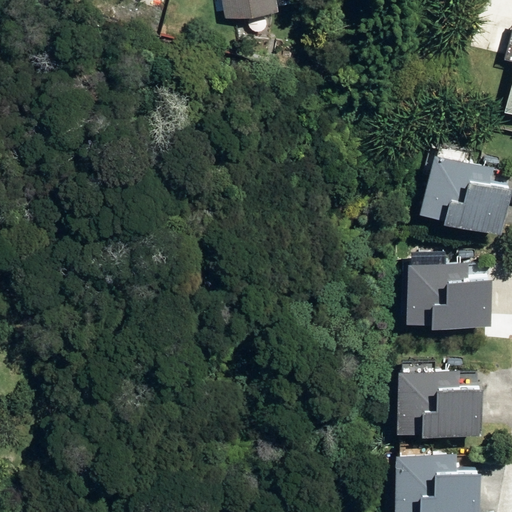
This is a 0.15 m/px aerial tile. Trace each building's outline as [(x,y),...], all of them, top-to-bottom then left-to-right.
[(220,0),(224,17),(276,8),(274,0),(220,0)] [(431,197),(509,222),(511,213),(511,161),(448,141),(431,197)] [(417,250),(415,309),(495,312),(497,253),(417,250)] [(404,421),(490,424),(492,356),(406,354),(404,421)] [(490,457),(404,453),(402,503),(488,507),(490,457)]
